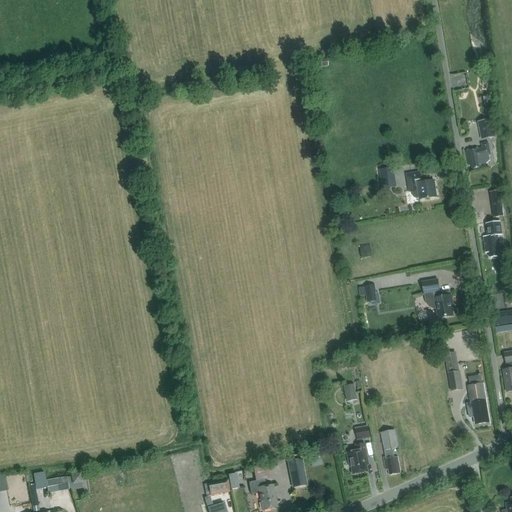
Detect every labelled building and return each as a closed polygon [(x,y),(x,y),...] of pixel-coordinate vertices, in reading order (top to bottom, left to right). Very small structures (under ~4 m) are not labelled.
[(325,59),(317,61),(319,68),(327,66),(325,59)] [(451,75),(453,91),(468,89),(466,73),(451,75)] [(483,105),(491,104),(489,95),(481,97),(483,105)] [(487,117),(493,115),(491,106),(485,108),(487,117)] [(496,137),(492,119),(477,122),(481,140),(496,137)] [(481,167),(480,164),(486,163),(490,159),(489,155),(490,154),(488,141),(481,143),(482,147),(479,148),(479,147),(465,150),(469,165),(471,164),(472,168),(481,167)] [(380,170),(383,188),(395,186),(392,168),(380,170)] [(416,198),(419,198),(420,199),(436,197),(434,180),(418,183),(417,179),(421,179),(420,172),(407,174),(410,192),(413,191),(413,195),(414,197),(415,198),(416,198)] [(490,196),(492,208),(502,206),(500,195),(490,196)] [(488,236),(483,237),(486,253),(489,253),(490,258),(498,257),(498,254),(496,246),(499,246),(499,244),(498,236),(502,235),(500,222),(486,224),(488,236)] [(370,245),(360,247),(361,258),(372,257),(370,245)] [(423,281),(425,294),(427,294),(428,298),(427,299),(428,301),(429,303),(430,305),(432,306),(434,307),(437,307),(438,318),(454,315),(452,302),(454,302),(452,295),(441,296),(440,291),(441,291),(439,279),(423,281)] [(366,287),(359,288),(360,296),(367,295),(368,302),(371,301),(378,300),(377,293),(376,284),(366,286),(366,287)] [(511,310),(492,314),(494,326),(511,323),(511,310)] [(453,353),(445,355),(451,391),(459,390),(463,389),(460,371),(459,372),(456,372),(453,353)] [(355,384),(345,386),(348,400),(357,398),(355,384)] [(470,408),(468,409),(470,418),(474,417),(475,425),(489,423),(483,384),(470,386),(468,386),(471,404),(470,404),(470,408)] [(356,429),(358,440),(370,438),(368,427),(356,429)] [(399,447),(396,430),(381,433),(386,457),(384,457),(385,459),(384,459),(386,470),(389,470),(390,475),(401,473),(397,457),(393,458),(392,453),(390,453),(389,449),(399,447)] [(356,446),(357,452),(347,454),(348,461),(350,460),(353,475),(368,472),(366,461),(367,460),(364,444),(356,446)] [(320,452),(308,455),(310,462),(321,459),(320,452)] [(307,486),(302,459),(287,462),(292,489),(307,486)] [(81,483),(80,477),(80,475),(71,476),(71,477),(73,485),(81,483)] [(60,479),(46,481),(47,489),(48,492),(62,489),(60,479)] [(209,484),(211,495),(231,492),(229,480),(209,484)] [(264,480),(249,483),(251,494),(259,493),(262,510),(277,507),(273,485),(266,486),(264,480)] [(506,504),(507,510),(501,511),(511,511),(511,497),(511,498),(511,503),(506,504)]
